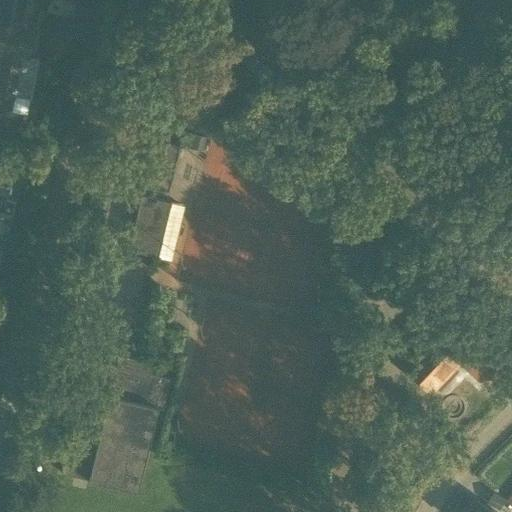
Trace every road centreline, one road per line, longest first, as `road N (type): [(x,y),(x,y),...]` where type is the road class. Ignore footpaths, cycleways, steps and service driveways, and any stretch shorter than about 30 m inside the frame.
road 1 (residential): [(0,480),(109,0)]
road 2 (residential): [(511,286),(418,214),(204,0)]
road 3 (residential): [(428,511),(448,477),(511,415)]
